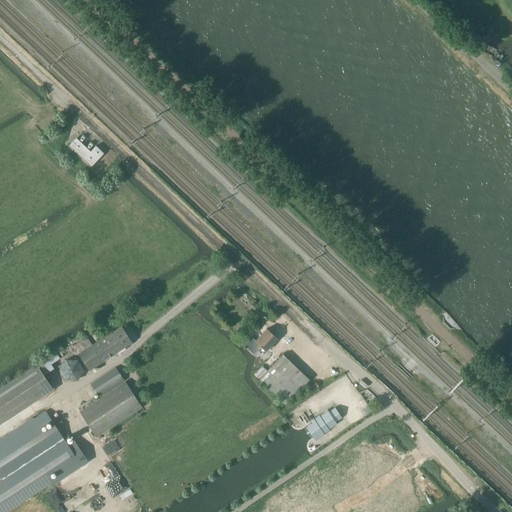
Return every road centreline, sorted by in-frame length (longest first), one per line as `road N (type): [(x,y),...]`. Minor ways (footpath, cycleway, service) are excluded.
road 1 (unclassified): [(511,398),(88,0)]
road 2 (unclassified): [(395,405),(0,37)]
road 3 (unclassified): [(395,405),(235,511)]
road 4 (unclassified): [(495,511),(395,405)]
road 5 (unclassified): [(511,90),(416,0)]
